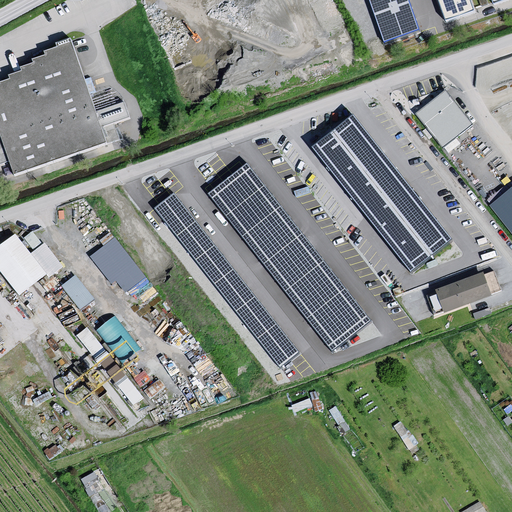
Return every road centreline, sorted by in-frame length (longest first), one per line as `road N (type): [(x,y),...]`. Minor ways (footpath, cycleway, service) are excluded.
road 1 (unclassified): [(375,88),(0,216)]
road 2 (unclassified): [(375,88),(511,264)]
road 3 (unclassified): [(511,41),(375,88)]
